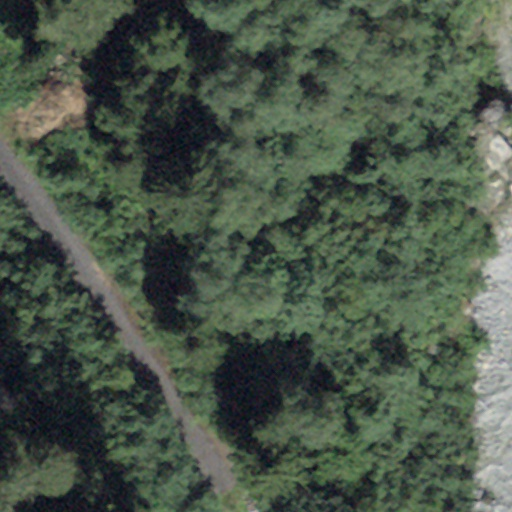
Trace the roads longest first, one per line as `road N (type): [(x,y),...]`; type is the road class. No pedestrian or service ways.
road 1 (primary): [(511,412),(474,371),(372,0)]
road 2 (track): [(0,188),(221,511)]
